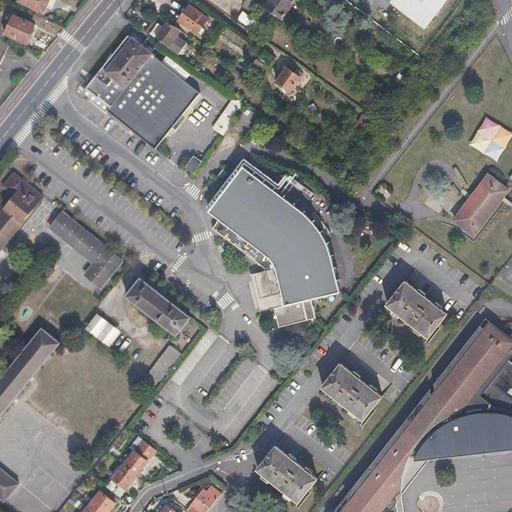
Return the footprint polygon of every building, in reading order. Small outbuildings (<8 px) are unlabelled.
[(18,0),(17,2),(39,12),(44,2),(48,4),(49,0),(18,0)] [(256,14),(261,6),(252,0),(247,0),(244,6),(256,14)] [(268,0),(263,7),(280,19),(281,20),(295,0),(268,0)] [(452,0),(394,0),(395,0),(432,28),(452,0)] [(209,18),(189,5),(178,21),(197,35),(209,18)] [(14,16),(4,35),(25,45),(30,35),(26,33),(31,24),(14,16)] [(175,39),(180,31),(167,22),(163,27),(153,20),(146,30),(170,47),(171,45),(176,49),(180,43),(175,39)] [(108,110),(156,149),(200,94),(153,55),(154,55),(132,37),(132,38),(129,36),(107,63),(86,88),(110,107),(108,110)] [(256,60),(253,64),(262,71),(266,67),(256,60)] [(287,67),(277,82),(290,92),(301,78),(287,67)] [(245,105),(234,97),(219,118),(212,128),(223,135),(245,105)] [(236,131),(242,135),(257,114),(247,107),(232,128),(236,131)] [(259,116),(255,122),(265,129),(269,124),(259,116)] [(497,161),(511,135),(511,131),(486,116),(469,144),(497,161)] [(262,134),(257,130),(249,141),(255,144),(262,134)] [(202,161),(194,156),(185,168),(193,173),(202,161)] [(372,195),(384,205),(408,174),(395,164),(372,195)] [(256,276),(262,307),(274,304),(279,327),(315,317),(311,299),(340,291),(337,279),(331,256),(327,243),(323,235),(319,230),(316,225),(312,220),(306,214),(292,203),(244,168),(210,211),(220,219),(213,228),(265,268),(266,274),(256,276)] [(14,196),(0,213),(0,250),(40,201),(28,191),(25,195),(19,191),(25,183),(14,174),(3,188),(14,196)] [(474,235),(508,190),(488,175),(454,220),(474,235)] [(43,197),(25,183),(19,191),(25,195),(28,191),(40,201),(43,197)] [(86,276),(101,288),(123,260),(61,211),(49,227),(95,264),(86,276)] [(141,278),(126,297),(172,332),(176,336),(191,318),(141,278)] [(405,281),(387,305),(405,319),(403,321),(409,326),(411,324),(428,337),(446,314),(405,281)] [(99,313),(87,327),(111,346),(122,331),(99,313)] [(426,465),(511,446),(511,363),(509,361),(498,352),(504,345),(507,348),(511,341),(511,338),(495,325),(489,333),(439,396),(442,406),(437,408),(431,390),(389,444),(335,511),(336,511),(389,511),(396,503),(397,502),(397,501),(393,498),(403,485),(400,483),(393,477),(391,473),(418,467),(426,465)] [(435,386),(439,396),(489,333),(482,328),(435,386)] [(0,417),(31,379),(60,344),(42,329),(16,361),(0,380),(0,497),(4,501),(19,484),(0,468),(0,417)] [(498,352),(509,361),(511,356),(511,351),(507,348),(504,345),(498,352)] [(160,382),(181,354),(171,346),(149,374),(160,382)] [(340,364),(322,388),(340,402),(339,404),(344,408),(346,406),(363,420),(382,397),(340,364)] [(137,476),(157,451),(143,440),(123,465),(137,476)] [(280,491),(281,489),(299,502),(318,478),(276,446),(257,470),(275,484),(274,486),(280,491)] [(120,497),(137,476),(123,465),(106,486),(120,497)] [(393,498),(397,501),(401,497),(426,465),(418,467),(403,485),(393,498)] [(400,483),(403,485),(418,467),(391,473),(393,477),(400,483)] [(201,511),(206,511),(221,494),(209,484),(205,490),(204,489),(188,511),(189,511),(198,511),(200,511),(201,511)] [(100,492),(88,507),(94,511),(108,511),(115,503),(100,492)]
